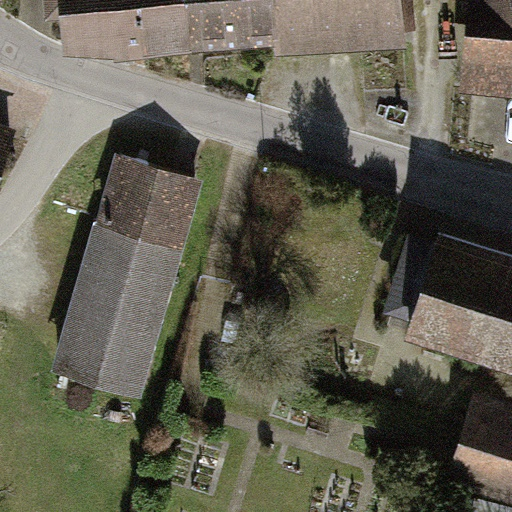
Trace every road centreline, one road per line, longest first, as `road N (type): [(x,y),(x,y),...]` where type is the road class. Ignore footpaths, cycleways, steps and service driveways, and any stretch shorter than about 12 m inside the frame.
road 1 (residential): [(96,84),(511,205)]
road 2 (unknown): [(426,180),(441,0)]
road 3 (residential): [(96,84),(0,219)]
